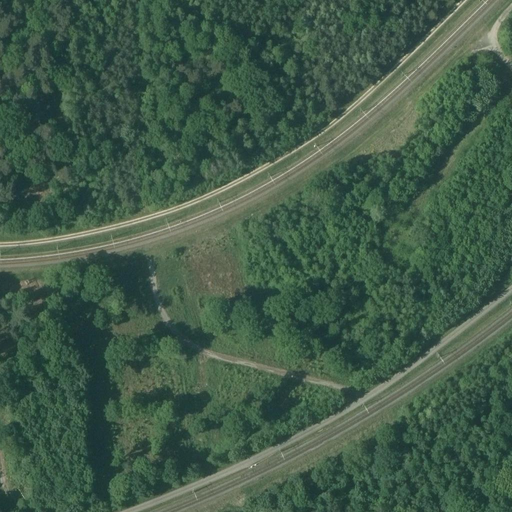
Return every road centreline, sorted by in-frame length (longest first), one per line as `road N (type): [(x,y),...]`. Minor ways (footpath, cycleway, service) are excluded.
road 1 (track): [(465,0),(329,126),(210,195),(108,229),(0,243)]
road 2 (track): [(411,224),(511,88)]
